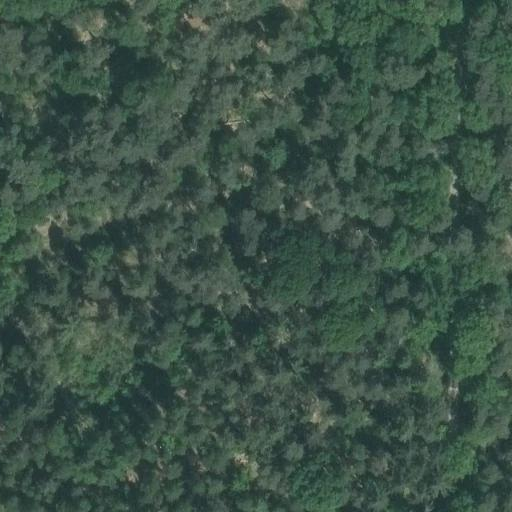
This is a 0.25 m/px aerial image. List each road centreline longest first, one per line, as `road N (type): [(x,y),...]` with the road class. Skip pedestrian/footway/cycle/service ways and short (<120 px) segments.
road 1 (track): [(461,317),(473,0)]
road 2 (track): [(450,511),(461,317)]
